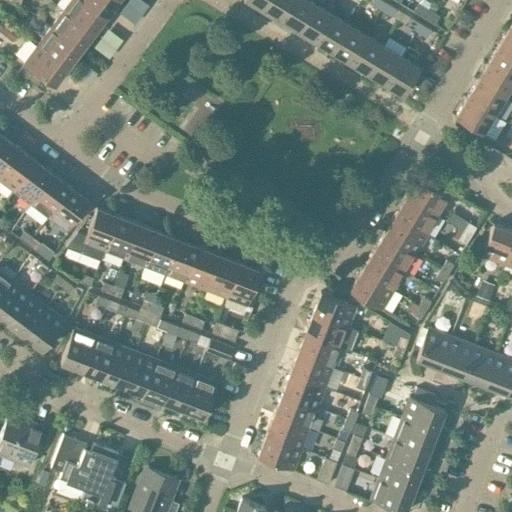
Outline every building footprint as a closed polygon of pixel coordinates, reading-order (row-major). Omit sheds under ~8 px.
[(107,14),(87,0),(70,0),(63,9),(94,32),(107,14)] [(117,0),(87,0),(107,14),(117,0)] [(247,0),(262,9),(267,0),(247,0)] [(281,20),(293,0),(267,0),(262,9),(281,20)] [(299,31),(316,4),(309,0),(293,0),(281,20),(299,31)] [(381,8),(385,1),(383,0),(370,0),(370,2),(381,8)] [(396,7),(385,1),(381,8),(391,15),(396,7)] [(423,17),(428,9),(417,3),(412,10),(423,17)] [(317,42),(334,15),(316,4),(299,31),(317,42)] [(94,32),(63,9),(50,26),(81,49),(94,32)] [(439,16),(428,9),(423,17),(434,23),(439,16)] [(335,53),(352,26),(334,15),(317,42),(335,53)] [(415,30),(420,22),(409,15),(405,23),(415,30)] [(431,29),(420,22),(415,30),(426,36),(431,29)] [(81,49),(50,26),(37,43),(68,66),(81,49)] [(352,64),(369,36),(352,26),(335,53),(352,64)] [(511,53),(511,29),(508,27),(498,44),(511,53)] [(371,75),(388,47),(369,36),(352,64),(371,75)] [(68,66),(37,43),(16,71),(36,85),(43,76),(54,84),(68,66)] [(511,77),(511,53),(498,44),(487,62),(511,77)] [(388,85),(405,58),(388,47),(371,75),(388,85)] [(402,94),(418,66),(405,58),(388,85),(402,94)] [(504,96),(511,82),(511,77),(487,62),(476,79),(504,96)] [(492,115),(504,96),(476,79),(465,98),(492,115)] [(194,83),(183,95),(201,111),(212,99),(194,83)] [(482,132),(492,115),(465,98),(455,115),(482,132)] [(0,170),(18,147),(1,134),(0,134),(0,170)] [(0,180),(13,190),(35,160),(18,147),(0,170),(0,180)] [(30,203),(53,173),(35,160),(13,190),(30,203)] [(53,173),(30,203),(47,216),(70,186),(53,173)] [(438,215),(450,196),(417,176),(406,195),(438,215)] [(88,199),(70,186),(47,216),(65,229),(88,199)] [(427,233),(438,215),(406,195),(394,214),(427,233)] [(103,249),(117,214),(96,206),(85,235),(77,231),(66,245),(100,259),(103,249)] [(124,257),(137,222),(117,214),(103,249),(124,257)] [(415,252),(427,233),(394,214),(383,232),(415,252)] [(470,235),(476,226),(468,221),(463,230),(470,235)] [(144,265),(157,229),(137,222),(124,257),(144,265)] [(502,262),(511,235),(511,229),(493,223),(481,254),(502,262)] [(24,229),(18,236),(27,243),(32,236),(24,229)] [(164,273),(178,237),(157,229),(144,265),(164,273)] [(465,244),(470,235),(463,230),(458,239),(465,244)] [(404,270),(415,252),(383,232),(372,251),(404,270)] [(511,266),(511,235),(502,262),(511,266)] [(40,242),(32,236),(27,243),(35,249),(40,242)] [(185,280),(198,245),(178,237),(164,273),(185,280)] [(205,288),(218,253),(198,245),(185,280),(205,288)] [(393,289),(404,270),(372,251),(361,269),(393,289)] [(225,296),(239,261),(218,253),(205,288),(225,296)] [(448,272),(453,263),(446,258),(440,267),(448,272)] [(43,273),(48,266),(40,260),(34,267),(43,273)] [(260,269),(239,261),(225,296),(246,304),(260,269)] [(443,281),(448,272),(440,267),(435,276),(443,281)] [(381,308),(393,289),(361,269),(349,288),(381,308)] [(0,293),(11,279),(0,270),(0,293)] [(60,286),(65,279),(57,273),(51,280),(60,286)] [(83,273),(80,281),(90,285),(93,277),(83,273)] [(0,317),(6,322),(28,292),(11,279),(0,293),(0,317)] [(73,285),(65,279),(60,286),(68,292),(73,285)] [(110,292),(113,284),(103,281),(100,289),(110,292)] [(123,288),(113,284),(110,292),(119,296),(123,288)] [(320,291),(312,312),(347,325),(355,304),(320,291)] [(23,335),(46,305),(28,292),(6,322),(23,335)] [(104,306),(108,298),(98,294),(95,303),(104,306)] [(425,309),(431,300),(423,295),(418,304),(425,309)] [(150,310),(153,302),(143,298),(140,306),(149,310),(150,310)] [(125,314),(128,306),(118,302),(115,310),(125,314)] [(163,306),(153,302),(150,310),(159,314),(163,306)] [(420,317),(425,309),(418,304),(413,313),(420,317)] [(64,318),(46,305),(23,335),(41,349),(64,318)] [(134,318),(137,310),(128,306),(125,314),(134,318)] [(144,322),(148,313),(149,310),(140,306),(139,309),(137,310),(134,318),(144,322)] [(191,324),(194,315),(184,312),(181,320),(191,324)] [(356,329),(347,325),(312,312),(304,332),(340,345),(349,349),(356,329)] [(204,319),(194,315),(191,324),(201,327),(204,319)] [(166,330),(169,322),(159,318),(156,326),(166,330)] [(234,340),(238,329),(238,328),(216,320),(211,331),(234,340)] [(175,333),(178,325),(169,322),(166,330),(175,333)] [(80,369),(94,334),(73,326),(60,361),(80,369)] [(435,365),(447,333),(427,326),(415,357),(435,365)] [(196,341),(199,333),(189,329),(186,337),(196,341)] [(332,366),(340,345),(304,332),(297,352),(332,366)] [(460,374),(472,343),(447,333),(435,365),(460,374)] [(101,377),(114,342),(94,334),(80,369),(101,377)] [(404,347),(408,338),(400,334),(396,344),(404,347)] [(227,357),(232,346),(209,337),(205,349),(227,357)] [(121,385),(135,349),(114,342),(101,377),(121,385)] [(484,383),(496,352),(472,343),(460,374),(484,383)] [(400,357),(404,347),(396,344),(392,354),(400,357)] [(142,393),(155,357),(135,349),(121,385),(142,393)] [(324,386),(332,366),(297,352),(289,372),(324,386)] [(507,392),(511,377),(511,357),(496,352),(484,383),(507,392)] [(162,400),(175,365),(155,357),(142,393),(162,400)] [(182,408),(195,373),(175,365),(162,400),(182,408)] [(367,379),(371,370),(363,367),(359,376),(367,379)] [(316,407),(324,386),(289,372),(281,393),(316,407)] [(216,381),(195,373),(182,408),(203,416),(216,381)] [(364,389),(367,379),(359,376),(355,386),(364,389)] [(377,395),(369,392),(365,402),(373,405),(377,395)] [(308,427),(316,407),(281,393),(273,413),(308,427)] [(409,395),(401,416),(436,429),(444,408),(409,395)] [(370,414),(373,405),(365,402),(361,411),(370,414)] [(353,421),(357,411),(349,408),(345,418),(353,421)] [(0,452),(28,464),(43,425),(8,411),(0,430),(0,452)] [(301,447),(308,427),(273,413),(265,433),(301,447)] [(428,449),(436,429),(401,416),(393,436),(428,449)] [(350,430),(353,421),(345,418),(342,427),(350,430)] [(86,442),(62,433),(50,466),(61,470),(59,476),(83,486),(79,496),(85,498),(84,499),(91,502),(91,501),(103,505),(105,500),(116,504),(125,481),(108,475),(117,451),(92,442),(90,449),(84,446),(86,442)] [(293,468),(301,447),(265,433),(257,454),(293,468)] [(361,436),(353,433),(349,442),(358,445),(361,436)] [(421,470),(428,449),(393,436),(385,456),(421,470)] [(340,450),(344,440),(336,437),(332,447),(340,450)] [(354,455),(358,445),(349,442),(346,452),(354,455)] [(328,483),(336,460),(325,456),(316,478),(328,483)] [(413,490),(421,470),(385,456),(377,476),(413,490)] [(353,467),(342,463),(333,485),(345,490),(353,467)] [(176,476),(147,465),(130,507),(142,511),(173,511),(178,502),(167,498),(176,476)] [(405,511),(413,490),(377,476),(369,497),(405,511)] [(261,511),(264,505),(241,496),(234,511),(261,511)]
